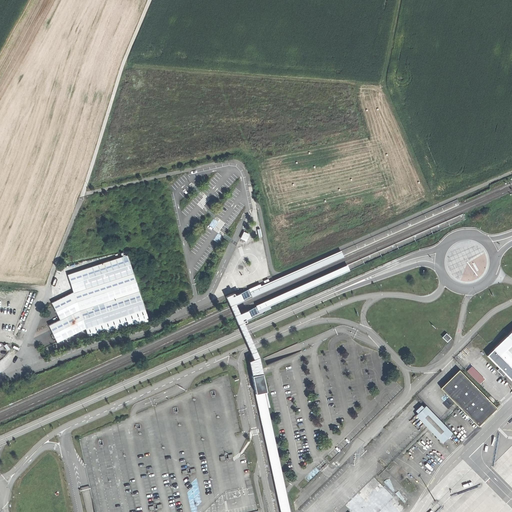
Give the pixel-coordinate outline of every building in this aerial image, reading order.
[(249,234),(243,232),(240,239),(246,242),(249,234)] [(260,283),(249,288),(251,293),(251,294),(252,295),(252,296),(344,256),(341,250),(261,285),(260,283)] [(127,256),(68,274),(73,292),(51,302),(59,319),(49,325),(57,342),(84,329),(88,337),(106,331),(106,332),(114,330),(149,322),(127,256)] [(347,264),(256,305),(257,307),(258,309),(259,310),(260,312),(271,307),(271,306),(350,270),(347,264)] [(511,379),(511,331),(494,349),(488,355),(511,379)] [(257,359),(249,362),(252,375),(263,425),(281,511),(290,511),(289,503),(270,415),(262,371),(262,368),(259,358),(257,359)] [(460,370),(441,388),(479,426),(497,407),(460,370)] [(443,443),(452,433),(444,425),(426,405),(416,416),(443,443)] [(455,436),(462,429),(451,418),(444,425),(452,433),(455,436)]
